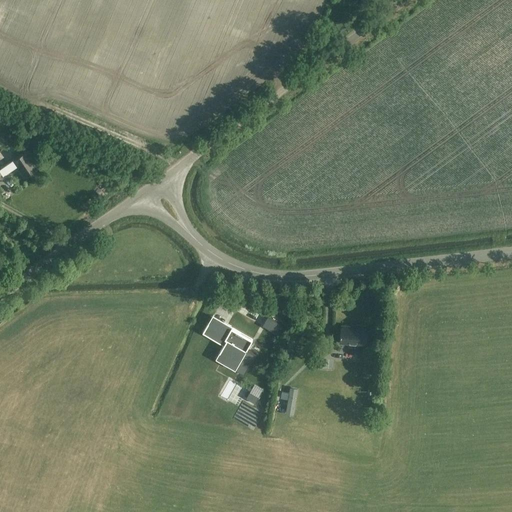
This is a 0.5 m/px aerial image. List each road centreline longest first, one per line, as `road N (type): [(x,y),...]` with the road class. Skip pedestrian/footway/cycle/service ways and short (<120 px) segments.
road 1 (unclassified): [(149,186),(206,249),(269,275),(511,252)]
road 2 (unclassified): [(149,186),(403,0)]
road 3 (unclassified): [(0,293),(149,186)]
